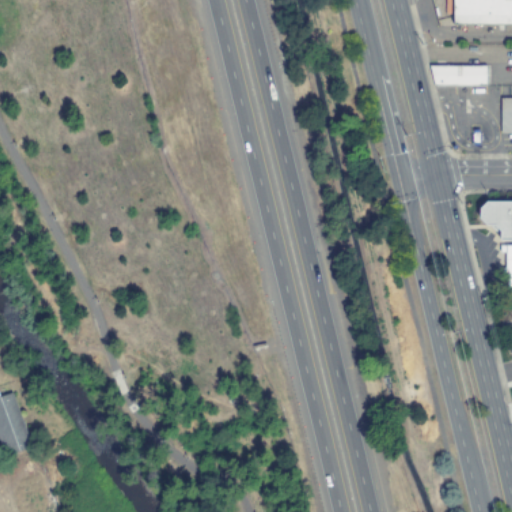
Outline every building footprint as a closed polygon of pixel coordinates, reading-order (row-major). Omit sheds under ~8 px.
[(511,0),(511,25),(450,26),(450,0),(511,0)] [(431,86),(484,86),(484,65),(426,65),(431,86)] [(511,133),(498,133),(498,98),(511,98),(511,133)] [(476,132),(471,132),(469,135),(469,141),(472,143),(477,143),(476,132)] [(511,201),(482,202),(475,209),(475,219),(482,225),(491,225),(497,231),(497,241),(509,241),(509,245),(498,245),(498,253),(503,253),(503,271),(505,271),(505,297),(511,297),(511,201)] [(12,393),(0,396),(0,445),(4,457),(30,448),(12,393)]
